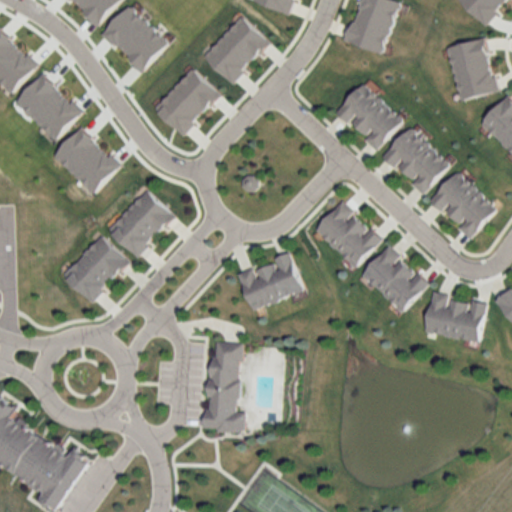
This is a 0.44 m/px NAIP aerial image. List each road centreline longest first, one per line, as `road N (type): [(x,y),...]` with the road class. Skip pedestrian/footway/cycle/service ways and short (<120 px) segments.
road 1 (residential): [(326,0),(308,45),(209,153),(204,189),(214,213),(236,231),(261,230),(343,161)]
road 2 (residential): [(467,274),(268,89)]
road 3 (residential): [(203,174),(149,149),(58,28),(11,0)]
road 4 (residential): [(118,354),(95,336),(58,343),(42,367),(50,402),(72,417),(110,409),(124,386),(118,354)]
road 5 (residential): [(122,360),(236,231)]
road 6 (residential): [(214,213),(104,340)]
